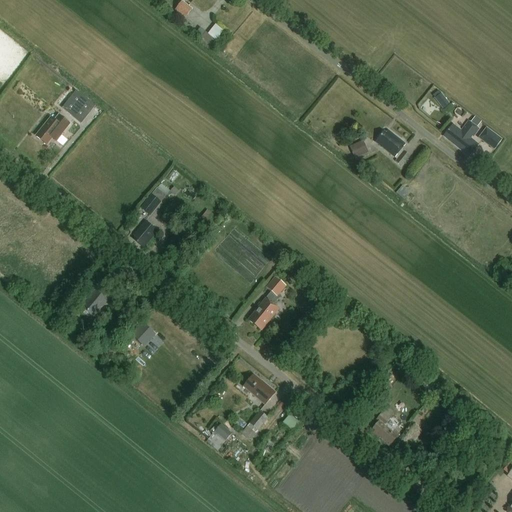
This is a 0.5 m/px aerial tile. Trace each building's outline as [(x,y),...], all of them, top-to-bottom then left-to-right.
[(192,10),(182,1),(171,14),(181,23),(192,10)] [(209,34),(218,40),(225,29),(215,23),(209,34)] [(201,27),(195,35),(201,39),(206,30),(201,27)] [(202,37),(214,45),(217,40),(206,32),(202,37)] [(81,124),(96,107),(76,91),(62,109),(81,124)] [(441,94),(440,94),(438,91),(433,95),(435,98),(441,107),(447,102),(441,94)] [(51,119),(36,137),(47,146),(52,139),(56,142),(70,126),(59,117),(55,121),(51,119)] [(475,117),(470,123),(477,128),(481,122),(475,117)] [(469,158),(479,145),(471,139),(472,137),(473,138),(480,130),(477,128),(470,123),(469,122),(462,131),(453,124),(443,137),(469,158)] [(494,151),(502,140),(486,128),(478,139),(494,151)] [(377,141),(375,144),(397,161),(395,163),(401,168),(409,157),(402,151),(405,146),(387,132),(385,135),(383,133),(377,140),(377,141)] [(363,141),(349,147),(355,159),(368,153),(363,141)] [(150,216),(170,192),(160,185),(141,208),(150,216)] [(403,185),(397,192),(405,199),(412,192),(403,185)] [(203,216),(214,224),(219,217),(209,209),(203,216)] [(143,249),(157,232),(145,222),(133,236),(136,238),(133,241),(143,249)] [(264,300),(265,300),(272,306),(279,297),(278,296),(285,287),(275,278),(265,290),(269,293),(264,300)] [(93,318),(109,298),(96,287),(85,302),(86,302),(81,308),(93,318)] [(278,310),(272,306),(265,300),(248,321),(261,331),(278,310)] [(155,334),(143,325),(133,336),(144,346),(155,334)] [(118,357),(104,346),(97,356),(110,366),(118,357)] [(252,376),(243,387),(265,405),(275,393),(261,382),(252,376)] [(394,417),(385,410),(376,421),(379,423),(374,430),(375,431),(373,434),(390,448),(399,436),(387,425),(394,417)] [(258,432),(268,419),(260,412),(250,424),(247,427),(241,434),(251,442),(258,432)] [(291,414),(283,423),(293,431),(301,422),(291,414)] [(411,424),(399,440),(410,448),(422,433),(411,424)] [(231,435),(220,425),(206,442),(217,452),(231,435)] [(441,439),(451,446),(456,440),(446,432),(441,439)]
